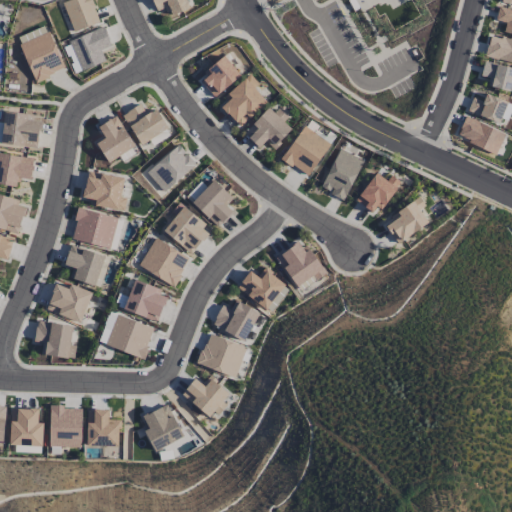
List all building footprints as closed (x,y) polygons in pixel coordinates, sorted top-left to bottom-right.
[(66,0),(62,2),(73,31),(100,21),(91,0),(66,0)] [(152,0),(157,12),(167,7),(171,16),(190,8),(186,0),(152,0)] [(503,33),(511,34),(511,9),(498,7),(496,20),(506,21),(503,33)] [(35,81),(64,68),(46,24),(17,37),(35,81)] [(63,43),(74,72),(105,61),(100,49),(111,45),(104,27),(63,43)] [(511,62),(511,39),(490,34),(484,56),(511,62)] [(215,97),(241,73),(224,55),(198,79),(215,97)] [(481,76),(489,77),(487,86),(511,90),(511,82),(511,67),(483,62),(481,76)] [(267,101),(253,86),(258,82),(249,73),(224,96),(228,100),(221,106),(240,126),(267,101)] [(483,101),(472,97),(467,111),(505,125),(511,106),(511,102),(485,93),(483,101)] [(141,144),(168,127),(155,107),(146,113),(140,103),(122,114),(141,144)] [(258,148),(266,140),(273,147),(292,129),(284,121),(288,117),(279,107),(274,112),(269,107),(243,131),(258,148)] [(1,144),(38,147),(39,120),(33,120),(33,113),(4,111),(1,144)] [(107,162),(135,145),(116,115),(98,126),(103,134),(94,140),(107,162)] [(456,136),(496,153),(505,133),(465,116),(456,136)] [(330,144),(304,125),(281,157),(307,176),(330,144)] [(146,172),(164,192),(196,162),(177,143),(146,172)] [(362,158),(338,148),(321,189),(345,199),(362,158)] [(34,157),(0,152),(0,183),(18,186),(19,177),(31,179),(34,157)] [(123,176),(87,171),(83,197),(90,198),(89,205),(124,210),(126,197),(120,196),(123,176)] [(391,174),(387,180),(375,171),(355,200),(376,214),(399,180),(391,174)] [(225,205),(232,197),(213,179),(191,203),(218,227),(232,211),(225,205)] [(25,207),(17,205),(19,199),(0,194),(0,228),(18,233),(25,207)] [(428,222),(419,209),(425,205),(419,197),(383,222),(398,243),(428,222)] [(184,206),(163,229),(190,254),(211,231),(184,206)] [(116,215),(77,208),(71,240),(110,247),(116,215)] [(116,247),(123,219),(118,218),(110,246),(116,247)] [(13,239),(0,234),(0,256),(6,259),(13,239)] [(189,257),(154,237),(138,266),(173,285),(189,257)] [(301,239),(275,256),(296,286),(313,274),(317,279),(325,273),(301,239)] [(104,255),(70,244),(64,264),(72,267),(69,277),(94,285),(104,255)] [(284,282),(264,267),(257,276),(249,270),(237,287),(265,308),(284,282)] [(161,289),(134,278),(123,308),(157,321),(167,296),(160,294),(161,289)] [(80,322),(92,291),(70,283),(68,288),(55,283),(45,309),(80,322)] [(271,310),(288,289),(284,286),(266,307),(271,310)] [(259,312),(235,299),(230,309),(222,304),(212,324),(244,340),(259,312)] [(142,358),(154,327),(117,314),(105,344),(142,358)] [(72,325),(37,320),(34,341),(42,342),(41,353),(73,358),(76,345),(70,344),(72,325)] [(196,363),(234,377),(246,347),(208,332),(196,363)] [(202,383),(193,377),(181,396),(213,418),(230,392),(207,377),(202,383)] [(142,425),(153,450),(183,437),(168,403),(142,415),(146,423),(142,425)] [(49,446),(81,447),(82,407),(50,406),(49,446)] [(42,445),(43,422),(38,422),(38,408),(11,407),(9,444),(42,445)] [(86,445),(119,446),(119,419),(108,419),(108,409),(87,409),(86,445)]
